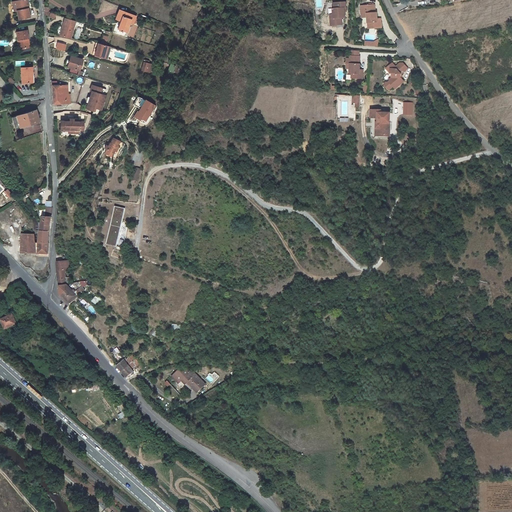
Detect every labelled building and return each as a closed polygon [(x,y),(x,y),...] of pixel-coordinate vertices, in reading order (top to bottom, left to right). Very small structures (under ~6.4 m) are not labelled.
[(27,0),(20,0),(17,1),(19,10),(17,11),(18,19),(30,17),(28,8),(29,8),(27,0)] [(346,2),(334,3),(334,9),(333,9),(334,14),(334,18),(331,18),(331,25),(342,25),(342,18),(346,18),(345,8),(346,8),(346,2)] [(375,5),(361,6),(362,14),(368,14),(368,18),(369,29),(382,28),(382,22),(378,22),(378,19),(377,13),(376,13),(375,5)] [(116,17),(121,19),(130,22),(133,23),(135,18),(136,16),(119,10),(116,17)] [(60,35),(71,38),(76,20),(65,17),(60,35)] [(130,22),(121,19),(118,29),(126,32),(130,22)] [(28,38),(27,30),(16,32),(18,44),(20,43),(21,49),(30,47),(28,41),(27,41),(26,38),(28,38)] [(56,41),(55,48),(64,51),(66,43),(56,41)] [(103,58),(106,46),(96,42),(93,51),(95,52),(94,55),(103,58)] [(82,60),(70,56),(69,60),(67,60),(65,66),(79,70),(82,60)] [(352,74),(352,78),(363,79),(363,74),(360,74),(360,70),(360,64),(360,56),(350,56),(350,59),(347,59),(347,64),(351,64),(350,69),(350,73),(352,74)] [(144,62),(141,70),(149,73),(152,64),(144,62)] [(384,84),(389,90),(393,86),(395,88),(404,81),(401,78),(401,75),(408,68),(403,63),(400,63),(396,67),(393,63),(389,67),(391,69),(391,73),(393,74),(392,77),(390,80),(388,83),(386,82),(384,84)] [(22,83),(31,83),(30,76),(32,76),(32,67),(21,67),(22,83)] [(59,85),(52,85),(53,104),(65,103),(65,94),(60,94),(59,85)] [(94,111),(96,108),(102,110),(106,96),(100,94),(102,89),(92,85),(90,91),(92,92),(86,109),(94,111)] [(139,108),(144,99),(138,97),(133,104),(139,108)] [(136,118),(141,121),(142,119),(146,121),(155,106),(144,99),(139,108),(137,111),(139,112),(136,118)] [(403,114),(413,115),(413,102),(403,102),(403,114)] [(38,121),(35,110),(12,117),(13,122),(14,125),(15,128),(38,121)] [(390,123),(390,113),(381,113),(381,110),(371,110),(371,118),(377,118),(377,122),(376,122),(376,128),(378,128),(378,135),(388,135),(388,122),(390,123)] [(68,133),(79,133),(80,132),(80,131),(80,130),(79,130),(83,130),(84,122),(78,121),(78,120),(78,119),(77,119),(70,118),(70,121),(61,121),(60,126),(64,126),(64,130),(68,130),(68,133)] [(105,153),(112,157),(114,151),(117,146),(119,141),(113,138),(110,143),(110,142),(108,146),(107,145),(105,149),(106,149),(105,153)] [(117,247),(126,208),(115,206),(107,244),(117,247)] [(42,226),(41,230),(50,231),(50,226),(51,221),(52,217),(44,216),(42,226)] [(49,254),(50,231),(41,230),(40,233),(40,234),(39,242),(37,242),(35,243),(36,253),(39,253),(49,254)] [(22,234),(21,253),(36,253),(35,243),(34,234),(22,234)] [(57,262),(58,271),(61,294),(69,286),(68,284),(65,270),(69,269),(68,261),(57,262)] [(69,286),(61,294),(62,295),(61,296),(69,305),(82,293),(83,294),(84,293),(83,292),(80,289),(75,293),(69,286)] [(96,296),(92,301),(96,305),(97,304),(100,307),(104,300),(101,297),(99,296),(97,298),(96,296)] [(1,319),(5,329),(17,324),(13,314),(1,319)] [(132,362),(135,359),(132,355),(127,359),(131,363),(132,362)] [(122,372),(128,365),(131,363),(127,359),(126,358),(117,366),(122,372)] [(134,372),(128,365),(122,372),(127,377),(134,372)] [(198,391),(205,385),(191,371),(190,372),(188,370),(179,370),(172,376),(179,383),(182,380),(185,384),(187,382),(193,388),(194,387),(198,391)] [(48,511),(37,499),(33,503),(41,511),(48,511)]
